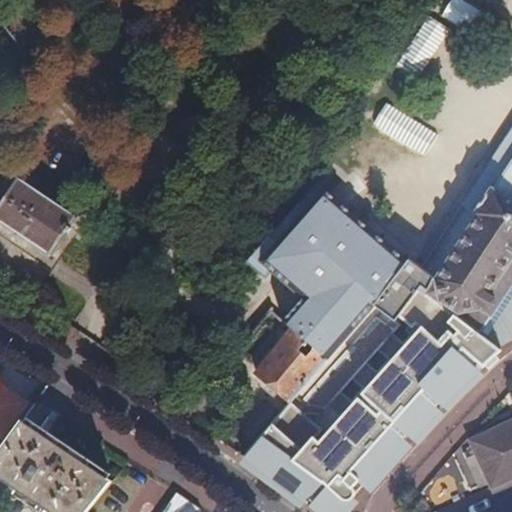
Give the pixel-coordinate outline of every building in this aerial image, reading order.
[(459,0),(452,0),(444,20),(478,34),(488,11),(459,0)] [(424,75),(447,31),(427,20),(404,65),(424,75)] [(429,153),(438,128),(384,107),(374,133),(429,153)] [(302,300),(283,323),(289,328),(294,332),(310,346),(316,352),(329,362),(330,364),(378,309),(398,324),(399,322),(406,313),(424,290),(504,349),(511,344),(511,330),(493,318),(511,289),(511,134),(464,207),(479,217),(471,229),(470,228),(468,231),(469,232),(460,245),(458,245),(457,248),(458,249),(450,262),(448,261),(447,264),(448,265),(440,278),(413,258),(412,260),(325,191),(259,264),(302,300)] [(70,228),(75,219),(18,181),(0,207),(0,221),(51,256),(66,234),(68,236),(72,230),(70,228)] [(511,289),(493,318),(511,330),(511,289)] [(424,290),(406,313),(423,327),(323,442),(319,438),(326,430),(321,426),(326,408),(328,411),(403,325),(399,322),(398,324),(378,309),(330,364),(329,362),(293,404),(246,458),(317,511),(346,511),(351,507),(345,503),(347,501),(350,502),(353,502),(358,499),(360,494),(358,488),(363,484),(367,487),(414,435),(420,441),(455,398),(484,372),(478,368),(482,363),(488,368),(506,352),(504,349),(424,290)] [(260,375),(293,404),(329,362),(316,352),(308,360),(300,353),(306,347),(308,349),(310,346),(294,332),(292,335),(260,375)] [(177,398),(190,377),(167,362),(153,383),(177,398)] [(0,437),(2,438),(26,405),(0,386),(0,437)] [(21,424),(0,452),(0,476),(48,511),(89,511),(107,488),(21,424)] [(485,466),(495,488),(511,480),(511,424),(474,442),(481,456),(470,462),(474,471),(485,466)] [(200,511),(176,496),(165,511),(200,511)]
